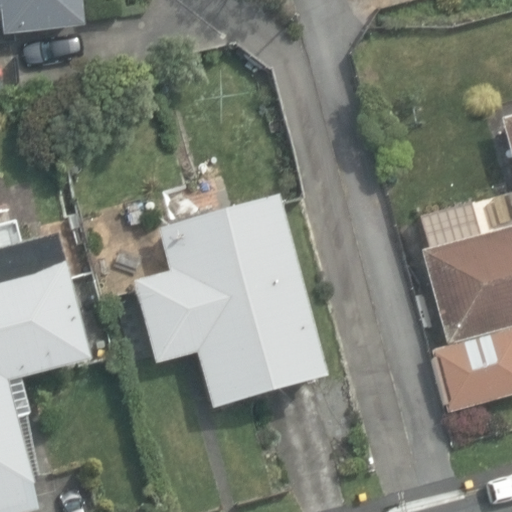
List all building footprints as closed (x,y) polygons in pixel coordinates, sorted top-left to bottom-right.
[(0,0),(0,25),(1,33),(83,23),(80,0),(0,0)] [(431,350),(448,411),(511,393),(511,115),(499,120),(511,167),(511,223),(480,233),(471,202),(418,216),(427,248),(420,250),(446,346),(431,350)] [(189,185),(216,177),(208,147),(180,155),(189,185)] [(196,352),(211,407),(324,377),(277,199),(159,230),(169,271),(134,281),(156,363),(196,352)] [(0,249),(0,511),(23,511),(18,493),(31,490),(12,421),(25,418),(16,383),(88,364),(54,235),(0,249)]
